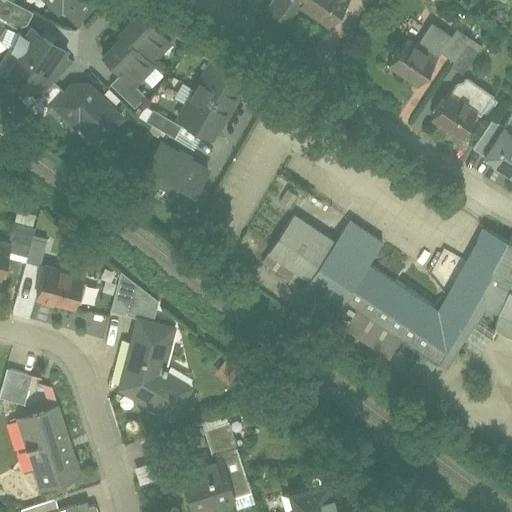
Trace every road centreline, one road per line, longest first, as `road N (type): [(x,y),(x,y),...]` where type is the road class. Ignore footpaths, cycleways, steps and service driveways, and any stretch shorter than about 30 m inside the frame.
road 1 (residential): [(511,212),(278,60)]
road 2 (residential): [(128,511),(79,361),(63,346),(0,327)]
road 3 (residential): [(278,60),(217,165)]
